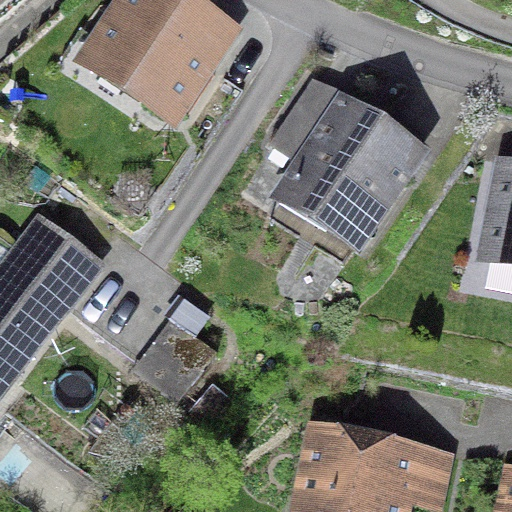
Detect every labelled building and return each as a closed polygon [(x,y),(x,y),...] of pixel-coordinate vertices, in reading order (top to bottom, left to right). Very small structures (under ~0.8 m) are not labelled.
[(226,35),(174,0),(131,0),(94,55),(142,87),(145,104),(159,113),(176,110),(226,35)] [(417,159),(342,109),(289,188),(364,238),(417,159)] [(511,173),(505,172),(487,260),(511,265),(511,173)] [(43,225),(0,281),(0,393),(74,296),(148,352),(138,365),(185,400),(216,358),(43,225)] [(413,457),(316,437),(300,511),(302,511),(401,511),(404,501),(434,507),(440,477),(410,471),(413,457)]
